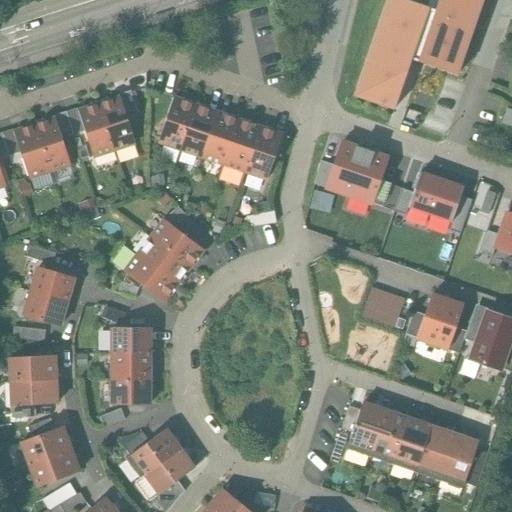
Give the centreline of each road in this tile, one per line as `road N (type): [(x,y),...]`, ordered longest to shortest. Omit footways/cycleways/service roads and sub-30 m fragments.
road 1 (residential): [(0,101),(171,60),(314,111)]
road 2 (residential): [(453,162),(503,0)]
road 3 (residential): [(314,111),(453,162)]
road 4 (residential): [(296,256),(295,191),(314,111)]
road 5 (residential): [(319,371),(454,407)]
road 6 (residential): [(296,256),(226,279),(181,323)]
road 7 (residential): [(0,40),(125,0)]
